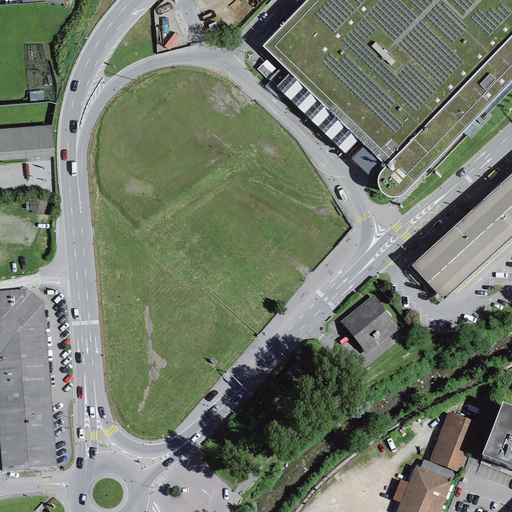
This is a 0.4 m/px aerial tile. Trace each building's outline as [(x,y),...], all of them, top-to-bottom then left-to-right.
[(400,195),(404,193),(505,88),(511,80),(511,0),(305,0),(262,46),(282,66),(270,79),(345,152),(358,139),(387,166),(379,174),(378,179),(378,185),(380,189),(382,192),(386,195),(391,197),(396,196),(400,195)] [(161,47),(177,42),(170,21),(155,26),(161,47)] [(0,160),(54,157),(52,125),(0,128),(0,160)] [(511,173),(411,265),(443,299),(511,236),(511,173)] [(47,195),(27,197),(28,208),(48,206),(47,195)] [(0,290),(0,442),(2,471),(57,467),(43,303),(26,288),(0,290)] [(399,328),(373,296),(340,321),(367,354),(399,328)] [(476,424),(445,412),(426,461),(458,473),(476,424)] [(511,476),(511,415),(503,412),(482,465),(511,476)] [(443,511),(455,482),(412,466),(394,511),(443,511)]
